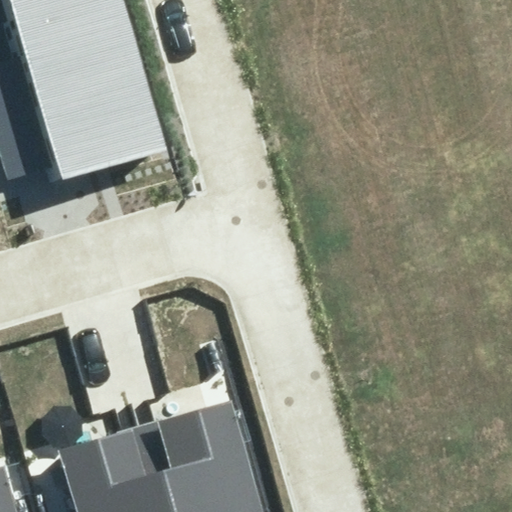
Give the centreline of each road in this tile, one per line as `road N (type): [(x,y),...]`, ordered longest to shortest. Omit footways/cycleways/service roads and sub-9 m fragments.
road 1 (residential): [(231,213),(333,511)]
road 2 (residential): [(0,281),(231,213)]
road 3 (residential): [(231,213),(166,0)]
